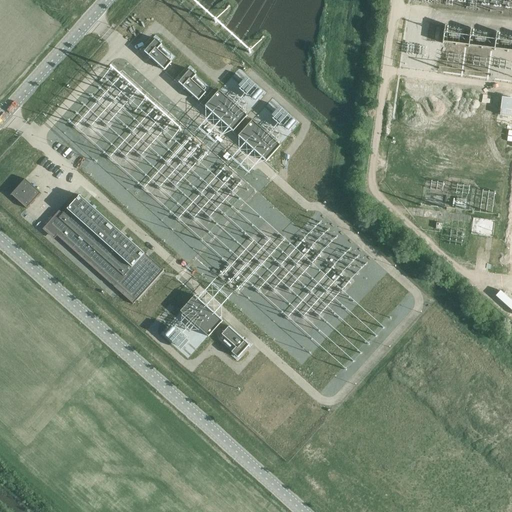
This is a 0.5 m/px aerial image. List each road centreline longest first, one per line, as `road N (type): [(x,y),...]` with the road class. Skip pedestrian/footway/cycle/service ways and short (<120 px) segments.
road 1 (tertiary): [(0,240),(303,511)]
road 2 (unknown): [(397,6),(379,169),(384,193),(453,253),(511,274)]
road 3 (tertiary): [(105,0),(0,117)]
